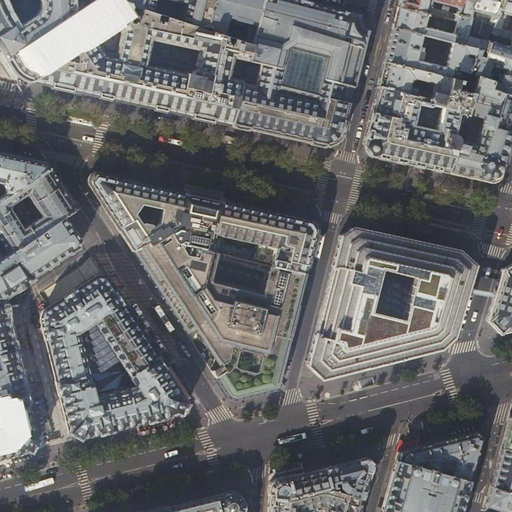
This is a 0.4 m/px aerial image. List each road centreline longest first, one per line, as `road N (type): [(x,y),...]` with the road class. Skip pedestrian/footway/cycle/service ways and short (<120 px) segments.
road 1 (residential): [(237,444),(113,254),(41,123)]
road 2 (primary): [(338,187),(41,123)]
road 3 (residential): [(279,433),(338,187)]
road 4 (residential): [(338,187),(383,6)]
road 5 (primary): [(237,444),(60,487)]
road 6 (tertiary): [(499,222),(456,388)]
road 7 (primary): [(499,222),(338,187)]
road 8 (residential): [(491,380),(498,411),(471,511)]
